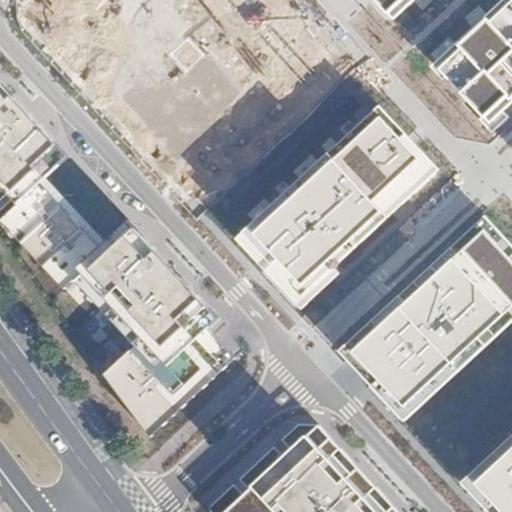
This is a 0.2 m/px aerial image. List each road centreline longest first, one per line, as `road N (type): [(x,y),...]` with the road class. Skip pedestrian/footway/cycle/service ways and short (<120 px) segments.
road 1 (residential): [(0,35),(304,367)]
road 2 (residential): [(149,511),(304,367)]
road 3 (residential): [(304,367),(442,511)]
road 4 (secondary): [(109,489),(0,339)]
road 5 (unknown): [(405,258),(423,250),(511,308)]
